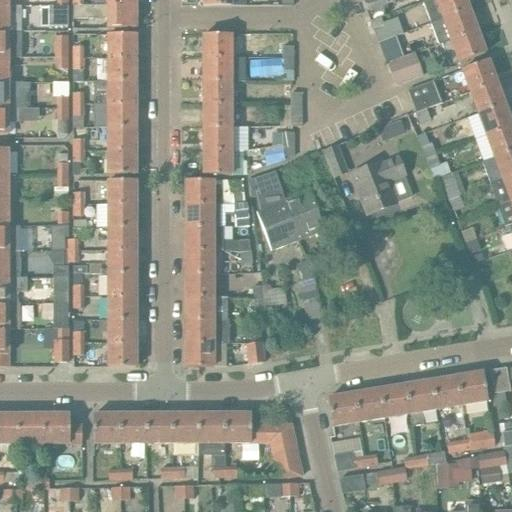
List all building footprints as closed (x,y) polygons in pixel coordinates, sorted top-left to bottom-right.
[(362,0),(370,21),(381,17),(386,16),(383,8),(396,3),(394,0),(362,0)] [(431,24),(469,10),(464,0),(428,0),(423,2),(431,24)] [(108,19),(108,30),(135,30),(135,5),(108,5),(93,5),(83,5),(73,5),(73,19),(93,19),(98,19),(106,19),(108,19)] [(8,7),(0,6),(0,32),(19,33),(19,7),(8,7)] [(56,7),(49,7),(49,27),(68,27),(68,7),(56,7)] [(439,46),(477,32),(469,10),(431,24),(439,46)] [(383,23),(381,17),(370,21),(378,43),(403,34),(397,18),(383,23)] [(19,33),(0,32),(0,58),(8,59),(21,59),(21,33),(19,33)] [(485,54),(477,32),(439,46),(442,45),(450,66),(459,63),(485,54)] [(108,59),(135,59),(135,35),(108,35),(108,59)] [(203,59),(245,59),(244,35),(203,35),(203,59)] [(282,59),(294,59),(293,35),(261,35),(261,47),(282,46),(282,59)] [(54,36),(54,59),(68,58),(68,36),(54,36)] [(393,62),(404,58),(400,46),(389,50),(393,62)] [(72,59),(84,59),(84,47),(72,47),(72,59)] [(68,58),(54,59),(57,59),(57,70),(68,70),(68,58)] [(404,58),(393,62),(402,84),(413,80),(404,58)] [(84,71),(84,59),(72,59),(72,71),(84,71)] [(108,82),(135,82),(135,59),(108,59),(108,82)] [(245,59),(203,59),(203,82),(231,82),(245,82),(245,59)] [(282,82),(294,82),(294,59),(282,59),(282,82)] [(471,93),(496,83),(488,61),(462,71),(471,93)] [(415,112),(416,113),(443,103),(434,81),(408,92),(415,112)] [(135,106),(135,82),(108,82),(94,83),(94,106),(135,106)] [(203,82),(203,106),(231,106),(231,82),(203,82)] [(471,93),(479,115),(504,105),(496,83),(471,93)] [(8,84),(0,84),(0,109),(18,110),(18,91),(29,91),(29,84),(8,84)] [(290,94),(290,105),(302,105),(302,94),(295,93),(290,94)] [(72,106),(83,106),(83,94),(72,94),(72,106)] [(57,110),(68,110),(68,98),(57,98),(57,110)] [(443,103),(416,113),(416,114),(415,114),(420,126),(430,121),(426,110),(443,104),(443,103)] [(302,105),(290,105),(290,116),(280,117),(280,128),(294,128),(302,127),(302,105)] [(487,136),(511,127),(504,105),(479,115),(487,136)] [(83,106),(72,106),(72,117),(83,117),(83,106)] [(100,129),(135,129),(135,106),(94,106),(94,129),(100,129)] [(203,129),(231,129),(231,106),(203,106),(203,129)] [(18,110),(0,109),(0,135),(8,136),(8,123),(18,123),(18,110)] [(68,110),(57,110),(58,121),(68,121),(68,110)] [(390,125),(379,129),(383,141),(395,138),(390,125)] [(487,136),(495,158),(511,151),(511,127),(487,136)] [(108,152),(135,152),(135,129),(100,129),(100,152),(108,152)] [(231,152),(231,129),(203,129),(203,152),(231,152)] [(273,148),(282,148),(294,146),(294,133),(270,134),(273,148)] [(72,140),(72,152),(84,152),(84,140),(72,140)] [(425,159),(436,155),(431,143),(420,148),(425,159)] [(349,174),(337,145),(321,153),(332,179),(333,178),(334,180),(349,174)] [(294,146),(282,148),(284,157),(293,157),(294,156),(294,146)] [(489,185),(511,176),(511,151),(495,158),(482,163),(489,185)] [(84,152),(72,152),(72,163),(84,163),(84,152)] [(135,176),(135,152),(108,152),(108,176),(115,176),(135,176)] [(231,176),(231,152),(203,152),(203,176),(231,176)] [(436,155),(425,159),(429,169),(440,165),(436,155)] [(404,176),(397,158),(351,176),(367,216),(396,204),(387,183),(404,176)] [(57,176),(68,176),(68,165),(57,165),(57,176)] [(275,172),(248,181),(251,198),(282,192),(275,172)] [(448,200),(449,200),(454,198),(465,194),(457,172),(441,178),(448,200)] [(68,188),(68,176),(57,176),(57,188),(68,188)] [(497,207),(511,201),(511,176),(489,185),(497,207)] [(108,205),(135,205),(135,181),(115,181),(108,181),(108,205)] [(185,205),(213,205),(213,181),(185,181),(185,205)] [(232,193),(233,205),(245,205),(243,192),(232,193)] [(283,202),(298,241),(324,231),(309,192),(283,202)] [(72,194),(72,205),(84,205),(84,194),(72,194)] [(465,194),(454,198),(449,200),(457,221),(467,218),(459,197),(465,195),(465,194)] [(511,226),(511,201),(497,207),(505,229),(508,228),(511,226)] [(271,251),(297,241),(298,241),(283,202),(257,212),(271,251)] [(84,205),(72,205),(72,217),(84,217),(84,205)] [(99,227),(107,226),(106,205),(97,206),(99,227)] [(108,205),(108,228),(135,228),(135,205),(108,205)] [(185,228),(213,228),(213,205),(185,205),(185,228)] [(246,216),(245,205),(233,205),(235,218),(246,216)] [(68,213),(58,213),(58,226),(68,225),(68,213)] [(65,251),(65,238),(69,238),(68,226),(50,227),(51,251),(65,251)] [(7,228),(0,227),(0,252),(8,253),(20,253),(20,228),(7,228)] [(108,252),(135,252),(135,228),(108,228),(108,252)] [(185,228),(185,252),(222,252),(222,228),(213,228),(185,228)] [(462,233),(466,244),(475,240),(471,230),(462,233)] [(238,241),(239,252),(251,251),(249,240),(238,241)] [(475,240),(466,244),(470,255),(479,251),(475,240)] [(67,241),(67,252),(78,252),(78,241),(67,241)] [(251,251),(239,252),(241,265),(252,264),(251,251)] [(8,253),(0,252),(0,278),(20,279),(20,253),(8,253)] [(78,263),(78,252),(67,252),(67,263),(78,263)] [(135,275),(135,252),(108,252),(108,270),(101,270),(101,275),(108,275),(135,275)] [(222,252),(185,252),(185,275),(213,275),(212,252),(222,252)] [(309,263),(311,276),(336,267),(331,254),(308,262),(309,263)] [(481,254),(471,258),(473,265),(484,261),(481,254)] [(301,279),(311,276),(309,263),(308,262),(297,266),(301,279)] [(53,267),(53,279),(68,279),(68,267),(53,267)] [(108,298),(135,298),(135,275),(108,275),(108,298)] [(185,298),(213,298),(213,275),(185,275),(185,298)] [(0,278),(0,304),(20,305),(20,304),(7,305),(7,293),(26,293),(26,279),(20,279),(0,278)] [(68,279),(53,279),(53,305),(68,304),(68,279)] [(73,286),(73,298),(84,298),(84,286),(73,286)] [(254,299),(263,298),(262,286),(252,288),(254,299)] [(84,298),(73,298),(73,309),(84,309),(84,298)] [(108,321),(135,321),(135,298),(108,298),(108,321)] [(213,298),(185,298),(185,321),(213,321),(229,321),(229,320),(227,320),(227,298),(213,298)] [(263,298),(254,299),(255,311),(265,310),(263,298)] [(319,302),(303,305),(309,330),(325,327),(319,302)] [(0,330),(20,330),(20,305),(0,304),(0,330)] [(68,329),(68,304),(53,305),(53,330),(68,329)] [(73,321),(73,345),(83,345),(83,321),(73,321)] [(135,345),(135,321),(108,321),(108,345),(135,345)] [(185,321),(185,344),(229,343),(229,321),(213,321),(185,321)] [(20,330),(0,330),(0,368),(8,368),(8,330),(20,330)] [(67,342),(68,330),(56,330),(56,342),(54,342),(54,364),(68,364),(67,342)] [(250,334),(251,343),(261,343),(260,332),(250,334)] [(261,343),(251,343),(251,345),(246,345),(248,366),(264,364),(262,343),(261,343)] [(225,344),(185,344),(185,368),(225,368),(225,344)] [(73,345),(73,356),(83,356),(83,345),(73,345)] [(135,368),(135,345),(108,345),(108,368),(135,368)] [(98,346),(98,366),(108,366),(108,347),(98,346)] [(506,369),(490,371),(494,395),(496,408),(507,406),(505,393),(510,392),(506,369)] [(457,378),(461,407),(488,403),(483,373),(457,378)] [(457,378),(431,382),(436,411),(461,407),(457,378)] [(405,386),(411,425),(412,427),(422,426),(420,414),(436,411),(431,382),(405,386)] [(411,425),(405,386),(379,390),(384,420),(410,415),(411,425)] [(354,395),(358,424),(384,420),(379,390),(354,395)] [(358,424),(354,395),(327,399),(332,428),(358,424)] [(507,406),(496,408),(498,421),(509,419),(507,406)] [(0,415),(0,445),(18,445),(17,416),(0,415)] [(43,416),(43,445),(81,445),(81,427),(69,427),(69,415),(43,416)] [(120,445),(120,415),(93,415),(93,445),(120,445)] [(146,415),(120,415),(120,445),(146,445),(146,415)] [(146,445),(172,445),(172,415),(146,415),(146,445)] [(198,445),(198,415),(172,415),(172,445),(198,445)] [(224,415),(198,415),(198,445),(198,456),(224,456),(224,445),(224,415)] [(270,444),(269,438),(266,426),(251,426),(251,415),(224,415),(224,445),(225,445),(251,444),(270,444)] [(18,445),(43,445),(43,416),(17,416),(18,445)] [(501,434),(511,432),(511,431),(511,422),(499,424),(501,434)] [(291,426),(266,426),(269,438),(293,438),(291,426)] [(467,433),(466,433),(467,440),(468,451),(494,447),(492,431),(467,435),(467,433)] [(511,459),(511,440),(511,432),(501,434),(504,452),(503,452),(504,454),(505,461),(511,459)] [(272,451),(296,451),(293,438),(269,438),(270,444),(272,451)] [(468,451),(467,440),(446,444),(448,455),(468,451)] [(272,451),(275,464),(299,464),(296,451),(272,451)] [(337,473),(365,468),(363,456),(353,458),(352,453),(334,456),(336,466),(337,473)] [(375,454),(363,456),(365,468),(377,466),(375,454)] [(417,458),(418,468),(444,465),(442,454),(417,458)] [(501,484),(498,467),(506,466),(505,461),(504,454),(478,459),(479,468),(479,473),(481,487),(501,484)] [(478,457),(455,461),(455,465),(456,469),(458,469),(479,468),(478,459),(478,457)] [(403,460),(404,470),(418,468),(417,458),(416,458),(403,460)] [(275,464),(279,478),(299,477),(302,477),(299,464),(275,464)] [(455,465),(436,466),(437,487),(459,486),(458,470),(458,469),(456,469),(455,465)] [(172,469),(172,480),(184,480),(184,468),(172,469)] [(213,480),(224,479),(224,468),(212,468),(213,480)] [(224,468),(224,479),(237,479),(236,468),(224,468)] [(161,480),(172,480),(172,469),(161,469),(161,480)] [(120,481),(120,470),(108,471),(109,482),(120,481)] [(132,470),(120,470),(120,481),(132,481),(132,470)] [(404,471),(393,472),(393,484),(406,482),(404,471)] [(379,486),(393,484),(393,472),(377,475),(379,486)] [(364,490),(362,477),(339,480),(342,495),(364,490)] [(289,485),(290,498),(299,497),(299,484),(289,485)] [(280,498),(290,498),(289,485),(279,485),(280,498)] [(226,499),(237,499),(237,486),(226,486),(226,499)] [(247,486),(237,486),(237,499),(246,500),(247,486)] [(262,486),(249,487),(250,499),(263,498),(262,486)] [(175,500),(185,500),(184,487),(175,487),(175,500)] [(184,487),(185,500),(194,500),(193,487),(184,487)] [(121,502),(121,489),(111,489),(111,502),(121,502)] [(130,489),(121,489),(121,502),(130,501),(130,489)] [(69,502),(68,490),(60,490),(60,502),(69,502)] [(68,490),(69,502),(79,502),(79,490),(68,490)] [(13,504),(13,491),(3,491),(4,504),(13,504)] [(21,504),(21,491),(13,491),(13,504),(21,504)] [(480,511),(480,501),(464,501),(464,511),(480,511)]
